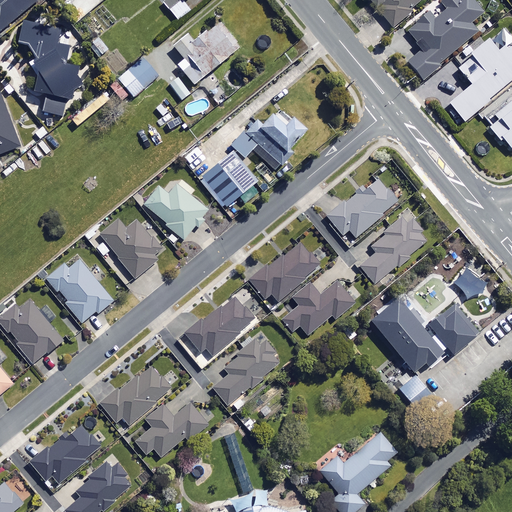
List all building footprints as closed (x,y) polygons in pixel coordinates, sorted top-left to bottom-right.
[(0,0),(0,30),(38,0),(0,0)] [(165,0),(162,2),(177,20),(190,10),(182,1),(183,0),(165,0)] [(420,0),(368,0),(391,26),(420,0)] [(441,0),(439,2),(445,9),(434,18),(429,11),(405,31),(421,50),(407,62),(422,80),(436,68),(435,66),(476,31),(470,23),(484,11),(474,0),(441,0)] [(71,97),(72,90),(79,91),(81,76),(74,75),(76,64),(66,63),(71,28),(22,21),(19,43),(26,44),(23,65),(35,66),(32,91),(43,93),(40,114),(63,118),(66,96),(71,97)] [(239,46),(218,22),(206,32),(205,30),(192,41),(187,35),(173,47),(183,58),(176,64),(193,84),(239,46)] [(91,42),(101,54),(108,49),(98,36),(91,42)] [(461,129),(511,87),(511,56),(499,40),(475,59),(489,76),(446,111),(461,129)] [(116,78),(132,98),(158,77),(142,57),(116,78)] [(190,93),(178,78),(169,84),(181,100),(190,93)] [(0,153),(19,146),(0,94),(0,153)] [(511,98),(493,115),(496,119),(488,127),(499,140),(501,138),(510,149),(511,147),(511,98)] [(287,120),(275,109),(256,128),(251,123),(230,144),(243,157),(257,143),(280,165),(293,152),(288,148),(305,131),(290,116),(287,120)] [(256,181),(232,151),(199,177),(223,207),(256,181)] [(395,201),(374,178),(328,218),(342,234),(348,229),(354,237),(395,201)] [(158,187),(144,204),(166,223),(164,225),(182,240),(193,226),(197,229),(205,220),(201,216),(207,210),(176,184),(167,194),(158,187)] [(399,268),(410,257),(408,255),(425,239),(420,233),(422,231),(406,213),(369,246),(375,252),(359,266),(374,283),(395,264),(399,268)] [(127,229),(118,218),(99,233),(134,278),(157,260),(152,254),(161,248),(139,220),(127,229)] [(319,266),(299,241),(249,279),(264,298),(270,293),(275,299),(319,266)] [(113,299),(77,258),(67,267),(63,263),(45,278),(56,291),(58,289),(67,300),(64,303),(81,322),(95,310),(97,313),(113,299)] [(465,267),(452,282),(465,297),(472,295),(478,295),(485,282),(465,267)] [(354,302),(336,281),(319,295),(308,282),(291,296),(298,305),(281,319),(291,331),(299,325),(306,334),(331,314),(334,318),(354,302)] [(253,318),(231,294),(186,336),(200,351),(204,348),(212,356),(253,318)] [(370,321),(414,373),(422,365),(425,369),(443,354),(396,298),(370,321)] [(62,339),(30,300),(20,308),(16,303),(0,316),(0,323),(7,332),(10,330),(19,341),(16,343),(32,363),(62,339)] [(477,333),(453,303),(427,324),(451,354),(477,333)] [(269,354),(274,349),(264,337),(259,342),(257,338),(222,367),(227,374),(212,387),(227,405),(277,364),(269,354)] [(171,386),(149,362),(101,405),(115,421),(121,416),(128,424),(171,386)] [(0,392),(12,383),(0,368),(0,392)] [(423,387),(414,375),(398,388),(407,399),(423,387)] [(207,424),(191,402),(172,417),(162,404),(144,417),(151,426),(133,439),(144,454),(153,448),(159,456),(186,436),(187,438),(207,424)] [(99,446),(81,423),(49,449),(47,447),(29,461),(44,480),(51,474),(57,483),(84,461),(83,459),(99,446)] [(396,452),(379,431),(342,462),(336,455),(319,470),(338,492),(329,500),(339,511),(352,511),(363,503),(355,493),(389,465),(385,460),(396,452)] [(76,490),(78,492),(76,493),(79,497),(64,510),(65,511),(98,511),(132,484),(124,475),(127,473),(118,462),(114,466),(108,459),(89,475),(91,478),(76,490)] [(0,511),(11,511),(22,503),(4,481),(0,484),(0,511)] [(304,511),(304,509),(297,511),(267,507),(267,489),(250,490),(231,500),(234,511),(304,511)]
